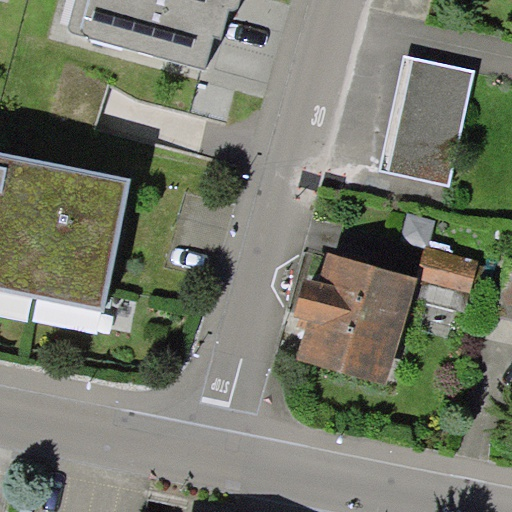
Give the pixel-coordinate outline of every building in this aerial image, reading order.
[(0,0),(0,286),(114,309),(138,176),(0,149),(0,0)] [(231,7),(239,9),(241,0),(78,0),(70,31),(207,68),(216,35),(223,37),(231,7)] [(475,70),(413,56),(387,170),(450,184),(475,70)] [(482,266),(432,252),(423,282),(473,296),(482,266)] [(511,258),(500,311),(511,313),(511,258)] [(416,285),(336,262),(328,289),(314,285),(304,317),(319,321),(310,352),(390,375),(416,285)]
